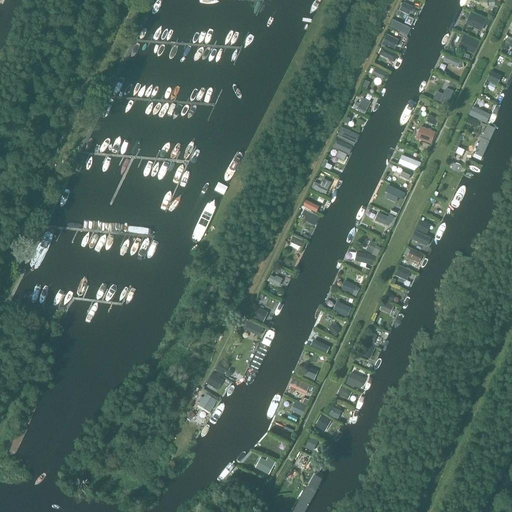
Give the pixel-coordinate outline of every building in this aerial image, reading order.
[(403,3),(399,11),(409,16),(413,8),(403,3)] [(398,11),(395,19),(400,21),(400,20),(405,22),(408,17),(398,11)] [(476,15),(470,27),(481,32),(486,20),(476,15)] [(451,33),(445,30),(437,48),(443,50),(451,33)] [(389,49),(395,39),(387,35),(386,34),(381,45),(389,49)] [(467,36),(461,49),(474,55),(479,43),(467,36)] [(504,44),(502,47),(506,49),(508,46),(511,47),(511,40),(511,39),(507,37),(504,44)] [(387,59),(390,52),(382,48),(378,55),(387,59)] [(378,67),(373,75),(384,80),(388,72),(378,67)] [(487,80),(486,81),(497,85),(501,76),(491,71),(490,73),(487,80)] [(366,90),(369,83),(363,80),(360,87),(366,90)] [(439,102),(447,106),(453,92),(445,89),(439,102)] [(411,99),(399,124),(406,127),(419,102),(411,99)] [(356,102),(352,108),(364,114),(367,108),(356,102)] [(479,120),(483,112),(473,107),(468,116),(479,120)] [(428,115),(425,121),(436,127),(436,126),(438,127),(440,122),(438,121),(439,120),(428,115)] [(469,116),(466,122),(476,127),(478,125),(479,121),(469,116)] [(368,122),(358,144),(364,147),(375,124),(368,122)] [(430,145),(435,133),(420,127),(416,139),(430,145)] [(340,128),(336,136),(353,144),(357,136),(343,129),(340,128)] [(488,129),(473,161),(481,164),(495,132),(488,129)] [(336,139),(332,148),(349,156),(353,147),(336,139)] [(421,142),(419,149),(428,152),(430,146),(421,142)] [(246,153),(239,149),(220,187),(227,190),(246,153)] [(451,152),(444,167),(448,169),(459,174),(462,167),(451,162),(455,153),(451,152)] [(409,158),(405,167),(415,171),(419,163),(409,158)] [(406,170),(402,178),(403,178),(407,180),(408,178),(411,172),(407,170),(406,170),(406,169),(406,170)] [(313,182),(310,190),(312,191),(319,194),(324,197),(328,189),(316,183),(313,182)] [(388,185),(384,192),(401,200),(404,193),(388,185)] [(305,201),(302,206),(316,213),(319,207),(305,201)] [(220,206),(212,202),(194,238),(202,242),(220,206)] [(304,210),(301,215),(305,218),(316,223),(319,217),(314,215),(306,211),(304,210)] [(378,213),(374,221),(384,225),(386,222),(389,224),(392,217),(388,216),(387,218),(378,213)] [(423,234),(428,224),(421,221),(416,230),(423,234)] [(53,231),(46,229),(29,266),(38,269),(53,231)] [(421,244),(425,236),(414,232),(411,240),(421,244)] [(297,240),(294,246),(300,248),(303,242),(297,240)] [(376,247),(377,244),(370,241),(366,252),(371,254),(371,255),(376,258),(380,249),(376,247)] [(418,263),(422,256),(407,248),(403,256),(418,263)] [(369,255),(359,253),(357,262),(367,265),(373,266),(376,258),(369,255)] [(402,279),(406,269),(399,266),(394,276),(402,279)] [(270,276),(266,283),(278,288),(282,280),(275,277),(274,279),(270,276)] [(357,286),(345,281),(340,290),(352,296),(353,294),(356,296),(360,289),(356,288),(357,286)] [(388,292),(384,300),(388,302),(392,294),(388,292)] [(384,301),(379,310),(386,313),(390,304),(384,301)] [(343,305),(339,314),(347,318),(351,309),(343,305)] [(77,309),(70,306),(55,341),(63,344),(77,309)] [(259,322),(264,311),(256,307),(251,318),(259,322)] [(249,333),(253,325),(246,322),(242,330),(249,333)] [(336,325),(328,331),(334,338),(339,334),(340,330),(336,325)] [(268,330),(244,379),(252,383),(276,333),(268,330)] [(320,343),(318,350),(325,353),(328,347),(320,343)] [(362,350),(372,355),(375,349),(371,347),(365,344),(365,345),(362,343),(359,349),(362,350)] [(297,345),(284,371),(292,375),(304,349),(297,345)] [(221,374),(226,366),(220,362),(214,370),(221,374)] [(310,368),(306,378),(313,381),(318,371),(310,368)] [(222,379),(212,373),(206,383),(215,390),(222,379)] [(293,377),(289,386),(306,394),(310,385),(293,377)] [(357,390),(360,382),(350,378),(347,385),(357,390)] [(340,387),(337,395),(345,399),(349,391),(340,387)] [(221,400),(206,428),(212,433),(227,405),(221,400)] [(294,403),(290,411),(301,416),(305,407),(298,404),(298,405),(294,403)] [(335,419),(339,410),(332,407),(328,416),(335,419)] [(321,415),(314,426),(322,431),(328,420),(321,415)] [(309,436),(304,448),(312,452),(318,440),(309,436)] [(268,459),(261,471),(268,474),(275,462),(268,459)] [(306,488),(297,505),(302,509),(312,492),(306,488)]
